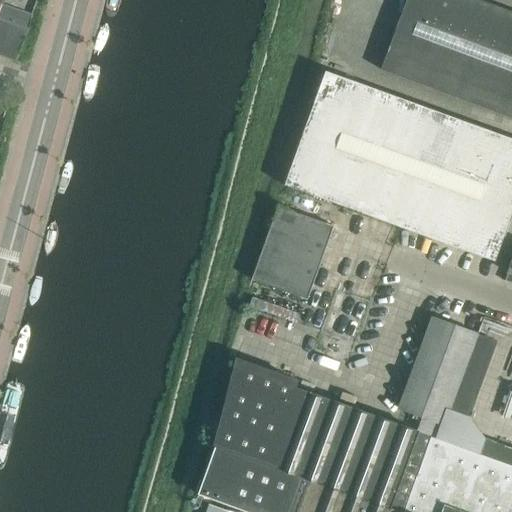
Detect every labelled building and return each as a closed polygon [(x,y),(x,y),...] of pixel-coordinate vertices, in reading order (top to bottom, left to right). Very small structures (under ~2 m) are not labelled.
[(406,0),(380,70),(511,118),(511,11),(480,0),(406,0)] [(0,9),(0,18),(10,22),(13,14),(0,9)] [(0,55),(14,61),(15,62),(27,29),(0,20),(0,55)] [(495,261),(511,214),(511,138),(325,71),(284,185),(495,261)] [(251,280),(307,300),(333,226),(277,206),(251,280)] [(398,408),(444,425),(477,334),(432,317),(398,408)] [(511,511),(511,465),(430,436),(429,437),(418,433),(418,432),(294,387),(296,381),(236,359),(214,446),(197,494),(246,511),(511,511)]
